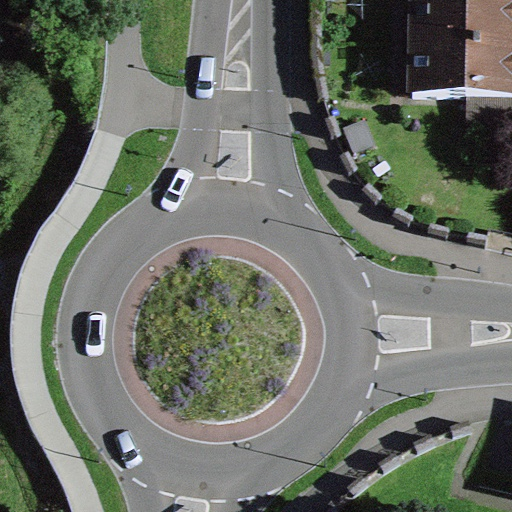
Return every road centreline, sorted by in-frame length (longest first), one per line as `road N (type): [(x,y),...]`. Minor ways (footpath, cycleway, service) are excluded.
road 1 (primary): [(154,225),(112,260),(89,310),(97,392),(131,436)]
road 2 (primary): [(295,236),(275,176),(247,0)]
road 3 (primary): [(232,0),(185,178),(154,225)]
road 4 (secondary): [(511,320),(372,292),(318,260)]
road 5 (secondary): [(327,403),(375,376),(511,342)]
road 6 (primary): [(327,403),(344,330),(318,260)]
road 7 (primary): [(295,236),(269,221),(211,209),(154,225)]
road 8 (primary): [(131,436),(198,466),(270,455)]
